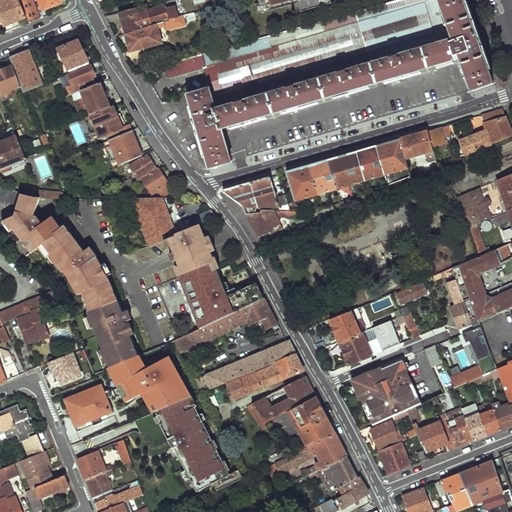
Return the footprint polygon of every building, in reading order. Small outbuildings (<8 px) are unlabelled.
[(20,0),(8,0),(0,3),(0,15),(4,26),(27,17),(20,0)] [(20,0),(27,17),(29,23),(42,18),(34,0),(20,0)] [(40,0),(44,10),(62,4),(63,0),(40,0)] [(138,9),(122,13),(128,34),(180,18),(180,15),(199,9),(196,0),(192,0),(167,8),(167,6),(139,15),(138,9)] [(463,0),(403,0),(166,65),(170,79),(205,70),(211,89),(188,96),(211,169),(233,163),(223,129),(456,60),(455,56),(459,55),(472,92),(494,84),(463,0)] [(261,6),(267,5),(285,0),(297,0),(301,11),(332,3),(330,0),(259,0),(260,3),(261,6)] [(260,3),(255,4),(258,13),(269,10),(267,5),(261,6),(260,3)] [(200,26),(196,12),(184,16),(188,29),(200,26)] [(184,16),(180,18),(128,34),(135,58),(166,49),(161,34),(168,32),(169,36),(188,29),(184,16)] [(79,40),(58,48),(71,74),(91,65),(79,40)] [(29,49),(10,57),(14,66),(22,87),(24,93),(44,85),(29,49)] [(91,65),(71,74),(68,75),(72,83),(62,87),(64,93),(69,91),(71,95),(82,91),(100,83),(91,65)] [(0,71),(0,89),(4,100),(15,95),(13,90),(22,87),(14,66),(0,71)] [(157,68),(148,70),(150,80),(160,77),(157,68)] [(82,91),(92,114),(112,106),(102,82),(100,83),(82,91)] [(92,114),(91,115),(101,138),(124,128),(114,105),(112,106),(92,114)] [(511,136),(511,133),(503,109),(495,112),(497,119),(487,123),(490,129),(462,141),(465,152),(458,155),(460,160),(466,157),(466,155),(511,136)] [(79,124),(71,126),(77,145),(86,142),(79,124)] [(452,134),(449,126),(440,128),(443,137),(452,134)] [(440,128),(440,127),(429,131),(433,146),(445,143),(443,137),(440,128)] [(111,139),(112,141),(104,145),(107,154),(116,151),(122,165),(143,156),(133,131),(111,139)] [(413,135),(399,139),(405,159),(425,153),(427,158),(429,157),(435,155),(433,146),(429,131),(413,135)] [(18,136),(0,143),(0,170),(3,170),(4,172),(13,169),(12,164),(27,158),(18,136)] [(387,143),(376,146),(385,175),(408,168),(407,165),(405,159),(399,139),(387,143)] [(366,149),(357,152),(366,180),(385,175),(376,146),(366,149)] [(345,155),(328,160),(336,189),(366,180),(357,152),(345,155)] [(44,156),(36,158),(38,166),(46,164),(44,156)] [(150,156),(139,160),(129,167),(139,181),(143,179),(159,169),(150,156)] [(317,163),(309,166),(317,195),(336,189),(328,160),(317,163)] [(292,171),(287,173),(293,193),(285,195),(290,211),(296,210),(296,208),(299,207),(297,201),(317,195),(309,166),(292,171)] [(159,169),(143,179),(152,194),(160,189),(164,194),(167,194),(174,190),(159,169)] [(511,174),(498,181),(509,211),(511,209),(511,174)] [(263,180),(251,183),(259,207),(280,207),(281,211),(290,211),(285,195),(277,197),(271,177),(263,180)] [(133,184),(130,179),(114,189),(117,194),(133,184)] [(386,180),(368,187),(369,193),(388,186),(386,180)] [(251,183),(224,191),(235,200),(243,206),(244,208),(247,207),(259,207),(251,183)] [(0,200),(4,203),(5,201),(18,206),(22,194),(0,185),(0,200)] [(38,189),(25,187),(24,194),(36,197),(38,189)] [(484,199),(480,188),(458,197),(469,227),(476,224),(491,218),(487,207),(491,205),(488,197),(484,199)] [(356,192),(339,198),(340,204),(357,197),(356,192)] [(14,214),(5,218),(13,230),(9,232),(18,242),(21,239),(31,253),(40,248),(43,247),(51,260),(50,261),(61,276),(68,272),(79,288),(109,277),(96,257),(98,256),(91,246),(84,250),(66,221),(62,223),(55,213),(47,218),(44,214),(39,217),(39,206),(33,205),(34,199),(39,197),(36,197),(24,194),(22,194),(18,206),(14,214)] [(127,204),(134,203),(149,247),(168,239),(177,236),(177,234),(165,196),(127,198),(127,204)] [(339,198),(319,202),(320,207),(334,206),(340,204),(339,198)] [(511,209),(509,211),(509,213),(493,220),(496,228),(511,221),(511,209)] [(211,210),(200,215),(203,224),(213,220),(216,216),(211,210)] [(281,211),(263,210),(263,213),(247,213),(254,226),(259,237),(270,231),(272,234),(284,227),(278,217),(296,217),(296,210),(290,211),(281,211)] [(13,230),(5,218),(1,220),(9,232),(13,230)] [(476,224),(469,227),(479,257),(487,254),(476,224)] [(177,236),(168,239),(172,250),(204,235),(200,225),(177,234),(177,236)] [(204,235),(172,250),(175,257),(182,276),(206,267),(212,264),(215,271),(219,269),(215,258),(213,259),(207,242),(204,235)] [(511,239),(511,237),(499,242),(501,244),(493,247),(494,251),(496,250),(499,249),(511,244),(511,243),(511,239)] [(21,239),(18,242),(28,255),(31,253),(21,239)] [(43,247),(40,248),(49,261),(50,261),(51,260),(43,247)] [(499,249),(496,250),(501,263),(505,262),(499,249)] [(479,257),(452,269),(456,281),(474,331),(476,330),(481,328),(478,321),(511,306),(511,288),(494,296),(487,293),(481,277),(483,273),(501,265),(501,263),(496,250),(494,251),(487,254),(479,257)] [(182,276),(178,278),(202,328),(250,306),(264,299),(257,283),(228,296),(225,290),(222,291),(215,271),(212,264),(206,267),(182,276)] [(452,269),(425,280),(426,282),(427,285),(446,278),(448,284),(456,281),(452,269)] [(109,277),(79,288),(83,294),(87,304),(91,302),(94,310),(121,300),(109,277)] [(474,331),(456,281),(448,284),(447,285),(455,307),(451,309),(462,336),(474,331)] [(426,282),(397,295),(396,292),(393,293),(395,299),(398,305),(401,303),(402,306),(428,295),(427,293),(430,291),(427,285),(426,282)] [(51,292),(0,313),(4,324),(17,319),(31,313),(29,310),(40,305),(55,299),(51,292)] [(393,293),(382,298),(384,304),(395,299),(393,293)] [(202,328),(187,335),(175,340),(180,352),(210,338),(210,340),(248,322),(250,327),(263,321),(267,330),(278,325),(265,299),(264,299),(250,306),(202,328)] [(126,308),(121,300),(94,310),(89,312),(91,317),(95,327),(105,349),(110,363),(112,367),(139,356),(129,319),(135,317),(131,306),(126,308)] [(31,313),(17,319),(26,343),(50,334),(44,319),(48,317),(44,307),(41,308),(40,305),(29,310),(31,313)] [(357,310),(331,321),(340,342),(360,334),(353,317),(359,315),(357,310)] [(403,316),(396,319),(401,331),(408,328),(404,319),(403,316)] [(411,316),(404,319),(408,328),(413,339),(420,336),(411,316)] [(91,317),(86,318),(91,329),(95,327),(91,317)] [(401,344),(393,325),(394,324),(393,320),(373,328),(383,351),(401,344)] [(5,326),(0,328),(0,334),(4,343),(11,340),(5,326)] [(380,353),(383,351),(373,328),(371,329),(380,353)] [(380,353),(371,329),(360,334),(340,342),(350,365),(380,353)] [(290,341),(197,380),(204,392),(222,384),(230,381),(296,353),(290,341)] [(435,347),(425,351),(432,368),(442,363),(435,347)] [(11,352),(0,348),(7,366),(15,362),(11,352)] [(105,349),(100,351),(105,365),(110,363),(105,349)] [(296,353),(230,381),(236,394),(246,390),(248,394),(304,371),(301,364),(296,353)] [(72,354),(50,363),(54,373),(58,372),(62,383),(82,375),(72,354)] [(147,369),(139,356),(112,367),(110,368),(128,402),(144,394),(154,412),(191,398),(169,357),(147,369)] [(402,374),(408,372),(404,360),(398,362),(399,364),(402,374)] [(511,361),(496,368),(497,370),(497,372),(499,377),(509,402),(511,409),(511,361)] [(488,363),(449,379),(453,388),(497,370),(496,368),(494,364),(489,366),(488,363)] [(383,368),(353,381),(358,394),(361,393),(363,399),(366,397),(377,424),(394,417),(405,412),(417,406),(407,380),(411,379),(408,372),(402,374),(399,364),(389,369),(393,378),(387,380),(384,371),(383,368)] [(393,378),(389,369),(384,371),(387,380),(393,378)] [(497,372),(481,379),(483,384),(499,377),(497,372)] [(305,377),(285,387),(291,399),(272,409),(264,398),(253,404),(257,411),(264,421),(266,423),(289,411),(293,409),(317,396),(313,389),(311,385),(309,386),(305,377)] [(414,387),(411,379),(407,380),(417,406),(421,405),(419,399),(421,398),(416,386),(414,387)] [(481,379),(467,384),(469,389),(483,384),(481,379)] [(230,381),(222,384),(228,398),(236,394),(230,381)] [(103,384),(64,399),(76,428),(114,412),(103,384)] [(191,398),(158,411),(198,491),(210,484),(214,492),(244,478),(204,392),(191,398)] [(446,399),(444,394),(443,394),(436,398),(438,403),(446,399)] [(317,396),(293,409),(312,444),(314,443),(315,444),(335,433),(327,418),(324,412),(320,414),(317,406),(321,404),(317,396)] [(366,397),(363,399),(366,406),(364,407),(368,418),(370,417),(374,426),(377,424),(366,397)] [(511,409),(509,402),(493,409),(502,430),(509,427),(511,426),(511,409)] [(253,404),(247,408),(252,414),(257,411),(253,404)] [(493,409),(483,413),(480,406),(476,407),(479,414),(488,436),(495,433),(502,430),(493,409)] [(19,408),(7,412),(9,415),(0,418),(0,434),(4,433),(7,440),(18,436),(21,444),(31,440),(30,436),(37,433),(34,426),(32,426),(30,420),(31,419),(28,411),(21,414),(19,408)] [(460,408),(443,415),(444,417),(446,423),(463,416),(461,410),(460,408)] [(479,414),(471,418),(466,408),(461,410),(463,416),(474,441),(481,439),(488,436),(479,414)] [(289,411),(308,447),(312,444),(293,409),(289,411)] [(409,412),(415,427),(418,426),(422,424),(416,410),(409,412)] [(257,411),(252,414),(259,425),(264,421),(257,411)] [(405,412),(394,417),(396,420),(407,416),(405,412)] [(463,416),(446,423),(457,448),(466,445),(474,441),(463,416)] [(421,433),(418,426),(415,427),(416,429),(419,435),(425,447),(427,453),(446,445),(448,452),(457,448),(446,423),(444,417),(439,419),(441,424),(421,433)] [(391,421),(371,430),(379,451),(408,439),(406,435),(401,437),(399,431),(396,433),(391,421)] [(410,438),(419,435),(416,429),(407,432),(410,438)] [(335,433),(315,444),(314,443),(312,444),(308,447),(289,457),(288,456),(276,463),(281,474),(320,455),(323,462),(307,469),(309,474),(319,470),(347,456),(341,445),(335,433)] [(419,435),(410,438),(415,451),(425,447),(419,435)] [(31,440),(21,444),(27,460),(43,453),(44,452),(38,437),(31,440)] [(124,441),(116,444),(124,465),(132,461),(124,441)] [(402,444),(381,453),(390,475),(402,470),(411,466),(402,444)] [(283,448),(269,455),(274,464),(276,463),(288,456),(283,448)] [(52,464),(46,451),(44,452),(43,453),(49,466),(52,464)] [(98,452),(78,460),(83,471),(86,480),(106,472),(98,452)] [(49,466),(43,453),(27,460),(31,469),(28,470),(35,488),(55,480),(49,466)] [(511,511),(511,453),(499,459),(510,489),(511,495),(511,511),(509,511),(511,511)] [(347,456),(319,470),(331,492),(339,487),(359,477),(353,467),(347,456)] [(477,466),(460,474),(473,506),(486,501),(490,511),(509,511),(511,511),(511,495),(510,489),(503,492),(492,461),(477,466)] [(16,464),(0,471),(0,477),(2,482),(20,475),(16,464)] [(106,472),(86,480),(90,490),(94,499),(113,491),(107,477),(114,474),(112,469),(106,472)] [(451,477),(441,481),(447,493),(453,505),(456,511),(473,506),(460,474),(451,477)] [(35,488),(26,492),(34,511),(37,511),(45,509),(41,498),(71,486),(66,475),(55,480),(35,488)] [(359,477),(339,487),(343,495),(365,484),(362,480),(360,476),(359,477)] [(139,480),(131,483),(133,490),(142,486),(139,480)] [(437,483),(435,484),(441,496),(447,493),(441,481),(437,483)] [(365,484),(343,495),(334,499),(334,498),(327,502),(333,511),(339,509),(336,503),(341,500),(344,506),(370,493),(367,489),(365,484)] [(133,490),(117,496),(116,495),(96,503),(98,508),(99,511),(101,511),(135,498),(144,494),(142,486),(133,490)] [(415,492),(404,496),(410,511),(430,511),(433,511),(424,488),(415,492)] [(275,489),(234,508),(235,511),(277,511),(285,508),(275,489)] [(294,504),(287,490),(281,494),(288,507),(294,504)] [(17,496),(9,499),(13,511),(23,511),(22,508),(25,506),(22,499),(19,501),(17,496)] [(8,497),(0,499),(0,511),(13,511),(9,499),(8,497)] [(135,498),(101,511),(124,511),(129,510),(127,507),(137,503),(135,498)]
